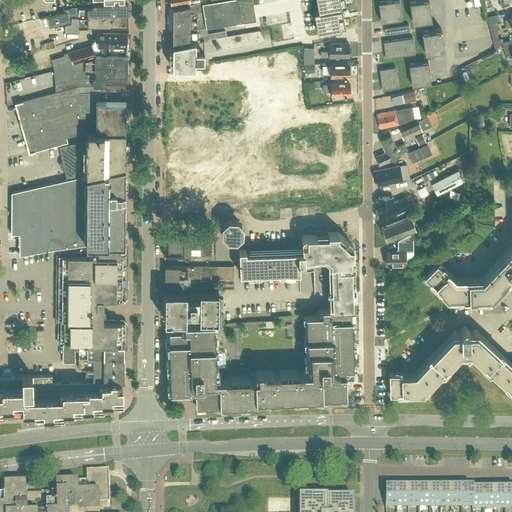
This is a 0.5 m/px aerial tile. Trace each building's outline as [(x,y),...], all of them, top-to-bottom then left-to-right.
[(206,27),(255,19),(251,0),(210,0),(172,6),(172,45),(204,39),(225,35),(224,30),(207,34),(206,27)] [(317,0),(319,9),(314,10),(318,33),(344,28),(342,15),(341,6),(346,5),(344,0),(317,0)] [(388,0),(378,1),(381,21),(402,18),(399,0),(388,0)] [(410,0),(409,0),(412,21),(431,19),(428,0),(410,0)] [(96,14),(127,15),(127,2),(111,2),(110,4),(93,4),(92,5),(92,7),(78,7),(78,18),(87,18),(87,15),(96,16),(96,14)] [(50,27),(70,22),(67,12),(47,17),(50,27)] [(127,25),(127,15),(96,14),(96,16),(87,15),(87,18),(78,18),(71,18),(71,24),(65,25),(65,32),(79,32),(79,27),(87,28),(87,25),(127,25)] [(502,42),(502,41),(502,38),(498,39),(496,29),(498,29),(497,21),(499,20),(498,14),(487,16),(489,23),(489,24),(496,48),(502,42)] [(384,27),(385,34),(409,30),(408,24),(384,27)] [(441,28),(422,31),(424,52),(444,49),(441,28)] [(258,42),(264,39),(259,30),(216,37),(222,48),(228,45),(230,47),(235,44),(237,46),(243,43),(244,45),(250,41),(251,44),(257,40),(258,42)] [(113,53),(128,53),(127,47),(127,32),(98,32),(97,33),(97,37),(95,37),(95,40),(91,40),(91,45),(65,53),(68,63),(95,56),(94,53),(95,53),(95,54),(113,54),(113,53)] [(403,38),(405,55),(415,53),(412,37),(403,38)] [(395,56),(405,55),(403,38),(393,40),(395,56)] [(204,60),(204,39),(172,45),(172,47),(169,48),(169,61),(172,62),(172,68),(195,68),(195,61),(197,60),(204,60)] [(511,39),(502,41),(502,42),(506,57),(511,55),(511,39)] [(42,49),(45,49),(55,46),(53,40),(41,44),(42,49)] [(385,57),(395,56),(393,40),(383,41),(385,57)] [(349,56),(348,43),(329,43),(329,50),(320,50),(320,56),(329,56),(329,57),(349,56)] [(304,62),(314,62),(314,47),(304,47),(304,62)] [(55,83),(55,91),(65,89),(78,85),(106,84),(106,78),(125,78),(127,78),(127,74),(127,68),(128,68),(128,53),(113,53),(113,54),(95,54),(95,57),(61,67),(54,69),(55,83)] [(270,63),(271,63),(271,61),(258,61),(258,75),(270,75),(271,75),(270,63)] [(409,64),(411,85),(431,82),(428,61),(409,64)] [(467,74),(475,70),(471,62),(463,66),(467,74)] [(270,77),(282,77),(282,65),(283,65),(283,63),(271,63),(270,63),(271,75),(270,75),(270,77)] [(331,64),(322,65),(322,73),(331,72),(331,77),(340,77),(341,76),(349,76),(349,75),(350,73),(350,70),(349,69),(348,63),(331,64)] [(295,65),(283,65),(282,65),(282,77),(282,80),(295,80),(295,65)] [(380,79),(397,76),(395,66),(379,69),(380,79)] [(200,100),(238,98),(237,83),(202,84),(202,76),(188,77),(188,81),(164,82),(164,91),(168,91),(169,115),(201,114),(200,100)] [(398,86),(397,76),(380,79),(382,89),(398,86)] [(322,91),(331,91),(331,96),(340,96),(341,94),(349,94),(349,93),(350,92),(350,88),(349,87),(349,82),(331,82),(331,83),(322,83),(322,91)] [(78,85),(65,89),(55,91),(15,102),(29,152),(67,141),(66,136),(96,128),(96,129),(125,128),(125,99),(125,84),(106,84),(78,85)] [(403,93),(405,102),(416,99),(414,90),(403,93)] [(379,128),(383,127),(399,124),(406,122),(414,119),(412,107),(403,109),(396,110),(376,114),(379,128)] [(403,138),(423,129),(439,122),(433,110),(426,113),(427,116),(419,120),(399,128),(403,138)] [(195,122),(195,133),(214,134),(215,122),(195,122)] [(241,122),(215,122),(215,132),(241,132),(241,122)] [(63,344),(75,344),(124,344),(124,330),(122,330),(122,326),(120,323),(115,323),(115,321),(103,321),(103,317),(103,312),(105,311),(105,307),(103,306),(103,298),(115,298),(115,297),(124,298),(125,244),(124,244),(125,165),(125,130),(98,130),(98,131),(86,131),(79,133),(81,140),(59,145),(67,178),(11,191),(11,233),(20,233),(19,254),(52,247),(88,243),(94,243),(94,244),(92,244),(92,246),(82,246),(82,250),(59,250),(59,265),(59,289),(59,296),(61,296),(61,305),(63,307),(63,314),(67,318),(69,318),(69,323),(69,339),(64,339),(64,344),(63,344)] [(415,137),(419,145),(420,145),(425,142),(422,134),(415,137)] [(395,147),(390,136),(381,140),(386,152),(378,156),(379,164),(400,155),(400,154),(408,151),(404,143),(395,147)] [(428,143),(407,152),(412,162),(432,153),(428,143)] [(163,146),(164,159),(183,158),(183,153),(193,152),(193,144),(163,146)] [(378,185),(401,180),(399,166),(375,170),(378,185)] [(451,171),(437,179),(438,179),(432,182),(437,194),(464,180),(458,169),(453,171),(453,170),(451,171)] [(393,202),(393,196),(378,197),(378,217),(393,217),(393,215),(411,206),(410,206),(409,206),(404,197),(405,196),(393,202)] [(410,231),(415,229),(411,216),(381,227),(386,240),(410,231)] [(236,239),(242,233),(242,225),(237,219),(228,219),(222,224),(222,232),(228,239),(236,239)] [(331,293),(332,305),(332,307),(353,306),(353,305),(352,292),(351,255),(353,255),(353,245),(338,231),(328,232),(328,234),(304,235),(301,237),(302,243),(302,250),(246,252),(245,249),(239,249),(239,271),(239,273),(299,270),(299,256),(326,255),(330,259),(332,291),(331,291),(331,293)] [(165,235),(164,256),(167,256),(167,257),(173,257),(173,256),(190,257),(190,248),(200,248),(200,253),(211,254),(211,239),(211,237),(200,234),(200,235),(167,235),(165,235)] [(386,264),(404,264),(404,251),(410,251),(412,251),(412,234),(410,234),(397,240),(398,251),(386,251),(386,264)] [(441,266),(437,262),(424,276),(447,298),(464,297),(490,296),(511,273),(511,245),(502,256),(498,260),(498,261),(482,278),(454,279),(444,269),(444,268),(441,266)] [(233,278),(233,265),(193,265),(193,266),(164,266),(164,288),(196,289),(196,284),(200,285),(200,289),(215,289),(215,281),(200,280),(201,275),(210,275),(210,277),(233,278)] [(223,307),(223,298),(218,298),(218,291),(164,291),(164,320),(218,320),(218,307),(223,307)] [(353,306),(332,307),(320,307),(318,310),(319,313),(310,314),(306,314),(306,319),(305,319),(305,334),(307,334),(307,343),(306,343),(306,358),(308,358),(308,370),(298,371),(298,369),(280,369),(280,371),(274,371),(274,370),(257,370),(255,372),(255,376),(231,376),(231,378),(216,379),(215,367),(217,367),(217,351),(215,351),(214,343),(216,343),(216,327),(214,327),(214,322),(213,322),(183,323),(181,326),(181,330),(186,391),(186,393),(189,395),(195,395),(195,406),(196,406),(208,405),(208,407),(215,407),(215,406),(225,406),(224,405),(239,404),(239,405),(249,405),(249,404),(256,403),(269,403),(268,403),(268,399),(279,399),(278,397),(293,397),(293,398),(302,398),(302,396),(317,396),(317,397),(326,397),(327,398),(334,398),(334,395),(341,395),(341,397),(346,396),(346,379),(352,379),(352,373),(350,373),(350,368),(356,368),(357,368),(357,367),(356,362),(355,362),(354,347),(356,347),(356,338),(354,338),(353,324),(355,323),(355,314),(353,314),(353,306)] [(511,362),(477,330),(477,329),(473,329),(473,330),(469,330),(464,325),(460,330),(456,331),(456,330),(452,330),(452,331),(414,371),(402,372),(401,372),(393,372),(388,372),(389,393),(396,393),(397,392),(406,391),(408,393),(424,392),(423,390),(427,386),(428,387),(441,373),(441,371),(447,365),(449,365),(460,354),(459,353),(461,352),(469,351),(469,352),(482,364),(484,364),(491,370),(490,372),(504,384),(505,383),(509,387),(509,389),(511,389),(511,362)] [(186,391),(181,330),(166,330),(167,338),(165,338),(166,347),(167,347),(168,362),(166,362),(167,371),(168,371),(168,386),(167,386),(167,391),(186,391)] [(124,356),(124,344),(75,344),(75,349),(78,349),(78,356),(93,356),(124,356)] [(124,368),(124,356),(93,356),(78,356),(78,368),(85,368),(123,368),(124,368)] [(23,408),(23,418),(64,416),(64,412),(104,410),(104,406),(123,405),(123,387),(121,387),(120,380),(85,380),(52,382),(52,374),(7,375),(7,368),(11,368),(6,368),(6,375),(0,375),(0,413),(4,414),(4,409),(23,408)] [(123,380),(123,368),(85,368),(85,380),(120,380),(123,380)] [(91,483),(87,483),(87,491),(93,491),(98,490),(97,476),(91,477),(91,483)] [(108,476),(97,476),(98,490),(109,490),(108,478),(108,476)] [(26,495),(25,495),(26,508),(36,508),(36,511),(87,511),(87,491),(87,483),(82,483),(61,484),(56,489),(56,494),(30,495),(26,495)] [(25,511),(26,508),(25,495),(26,495),(25,485),(4,486),(4,496),(0,496),(0,511),(25,511)] [(386,509),(396,509),(396,507),(396,489),(385,489),(385,509),(386,509)] [(396,489),(396,507),(396,509),(407,509),(407,507),(407,489),(396,489)] [(407,489),(407,507),(407,509),(418,509),(418,507),(418,489),(407,489)] [(418,509),(429,509),(429,507),(429,489),(418,489),(418,507),(418,509)] [(429,489),(429,507),(429,509),(440,509),(440,507),(440,489),(429,489)] [(450,509),(450,507),(450,489),(440,489),(440,507),(440,509),(450,509)] [(461,509),(461,507),(461,489),(450,489),(450,507),(450,509),(461,509)] [(461,509),(472,509),(472,507),(472,491),(473,491),(473,489),(461,489),(461,507),(461,509)] [(98,490),(93,491),(94,504),(99,504),(109,504),(109,494),(109,490),(98,490)] [(93,491),(87,491),(87,511),(99,511),(99,504),(94,504),(93,491)] [(472,507),(472,509),(472,511),(483,511),(483,509),(483,491),(473,491),(472,491),(472,507)] [(483,511),(494,511),(494,509),(494,491),(483,491),(483,509),(483,511)] [(494,509),(494,511),(504,511),(504,508),(504,491),(494,491),(494,509)] [(345,499),(332,499),(327,499),(298,499),(298,511),(353,511),(353,502),(353,499),(345,499)]
